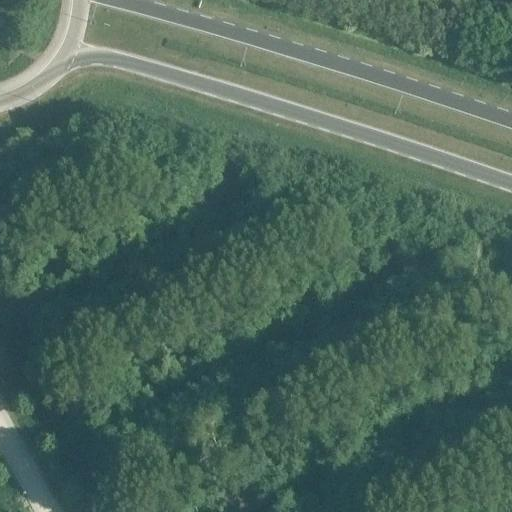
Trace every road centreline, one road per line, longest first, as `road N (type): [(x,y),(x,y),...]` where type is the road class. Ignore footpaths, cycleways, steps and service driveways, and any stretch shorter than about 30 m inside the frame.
road 1 (tertiary): [(55,58),(133,65),(511,187)]
road 2 (tertiary): [(511,122),(106,0)]
